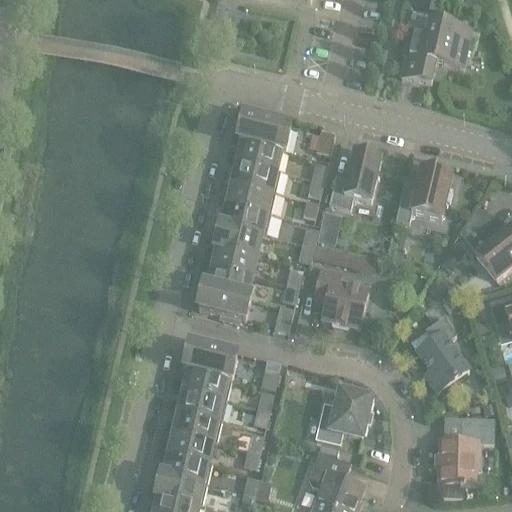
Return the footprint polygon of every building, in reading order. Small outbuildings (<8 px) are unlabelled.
[(432,0),(418,0),(416,12),(429,15),(432,0)] [(444,30),(430,27),(427,39),(410,35),(407,49),(409,50),(402,83),(432,89),(436,68),(444,30)] [(472,36),(444,30),(436,68),(464,74),(472,36)] [(286,158),(291,136),(244,124),(239,147),(286,158)] [(336,139),(322,136),(317,159),(331,162),(336,139)] [(286,158),(239,147),(243,148),(239,169),(281,179),(281,178),(277,177),(281,157),(286,158)] [(329,212),(351,217),(354,204),(371,208),(382,165),(354,159),(348,186),(336,184),(329,212)] [(281,179),(239,169),(234,190),(276,200),(281,179)] [(324,189),(327,175),(315,172),(312,186),(324,189)] [(412,217),(442,224),(446,206),(450,207),(453,195),(449,194),(452,181),(422,174),(417,194),(404,191),(396,226),(410,229),(412,217)] [(324,189),(312,186),(309,200),(321,203),(324,189)] [(276,200),(234,190),(229,211),(271,221),(276,200)] [(319,210),(307,207),(304,221),(316,223),(319,210)] [(271,221),(229,211),(224,231),(220,230),(220,231),(266,242),(271,221)] [(476,261),(496,286),(511,273),(511,231),(501,241),(477,212),(460,238),(477,260),(476,261)] [(266,242),(220,231),(215,252),(257,262),(261,241),(266,242)] [(321,232),(318,246),(333,250),(336,235),(321,232)] [(318,239),(306,236),(303,250),(315,253),(316,251),(318,239)] [(454,247),(449,256),(460,263),(465,255),(454,247)] [(316,251),(315,253),(303,250),(300,264),(312,267),(313,264),(375,279),(378,266),(316,251)] [(257,262),(215,252),(215,253),(219,254),(214,274),(252,283),(257,262)] [(252,283),(214,274),(209,294),(204,293),(204,294),(251,305),(247,303),(252,283)] [(369,297),(339,290),(341,280),(322,276),(316,303),(327,306),(323,326),(332,328),(334,332),(347,336),(351,332),(360,334),(369,297)] [(303,280),(290,277),(287,291),(299,294),(303,280)] [(437,284),(428,293),(438,302),(447,292),(437,284)] [(299,294),(287,291),(284,305),(296,308),(299,294)] [(251,305),(204,294),(199,316),(246,327),(251,305)] [(511,301),(489,308),(496,331),(509,328),(511,337),(511,301)] [(477,328),(487,326),(482,304),(472,307),(477,328)] [(294,315),(281,312),(275,335),(289,338),(294,315)] [(470,377),(449,347),(457,341),(445,323),(426,336),(433,346),(417,358),(431,377),(425,381),(438,399),(470,377)] [(237,364),(190,353),(185,375),(232,386),(237,364)] [(285,383),(293,385),(298,381),(300,374),(288,371),(285,383)] [(502,371),(491,373),(495,387),(505,384),(502,371)] [(232,386),(185,375),(190,376),(185,397),(227,407),(232,386)] [(262,393),(275,396),(279,379),(266,375),(262,393)] [(317,445),(340,451),(343,439),(363,443),(366,428),(368,429),(371,419),(368,419),(372,404),(341,396),(337,413),(325,409),(321,428),(317,445)] [(227,407),(185,397),(180,418),(222,428),(223,427),(218,426),(222,406),(227,408),(227,407)] [(270,417),(274,403),(261,400),(258,414),(270,417)] [(493,408),(482,410),(484,420),(495,418),(493,408)] [(270,417),(258,414),(255,428),(267,431),(270,417)] [(222,428),(180,418),(175,439),(217,449),(222,428)] [(495,425),(461,424),(461,446),(441,446),(440,490),(461,491),(461,493),(465,493),(465,491),(475,491),(476,449),(494,450),(495,425)] [(217,449),(175,439),(170,460),(212,470),(213,469),(208,468),(213,449),(217,450),(217,449)] [(260,459),(264,445),(251,442),(248,456),(260,459)] [(260,459),(248,456),(245,470),(257,473),(260,459)] [(319,458),(309,485),(312,493),(322,496),(315,511),(357,511),(364,492),(346,485),(351,470),(319,458)] [(212,470),(170,460),(165,480),(161,480),(207,491),(212,470)] [(202,511),(207,491),(161,480),(156,501),(201,511),(202,511)] [(267,508),(272,488),(248,482),(247,486),(244,500),(256,503),(256,505),(267,508)] [(254,511),(256,505),(256,503),(244,500),(241,511),(254,511)] [(201,511),(156,501),(156,502),(160,503),(157,511),(197,511),(198,511),(201,511)]
